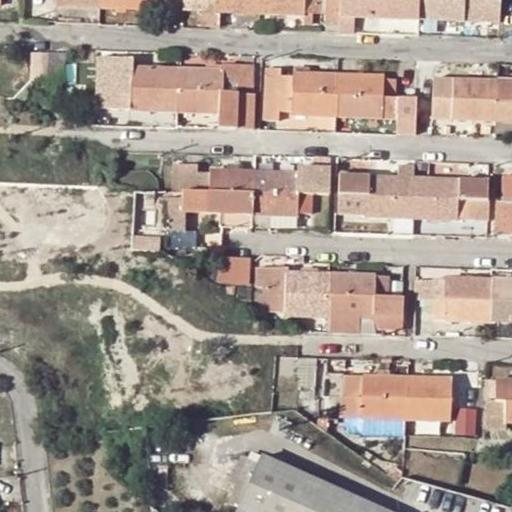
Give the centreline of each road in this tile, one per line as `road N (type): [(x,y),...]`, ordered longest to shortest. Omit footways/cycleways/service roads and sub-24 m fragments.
road 1 (residential): [(0,39),(511,54)]
road 2 (residential): [(511,149),(123,139)]
road 3 (residential): [(511,254),(226,240)]
road 4 (residential): [(511,349),(307,342)]
road 5 (residential): [(38,511),(26,413),(0,370)]
road 6 (unknown): [(511,448),(377,445)]
